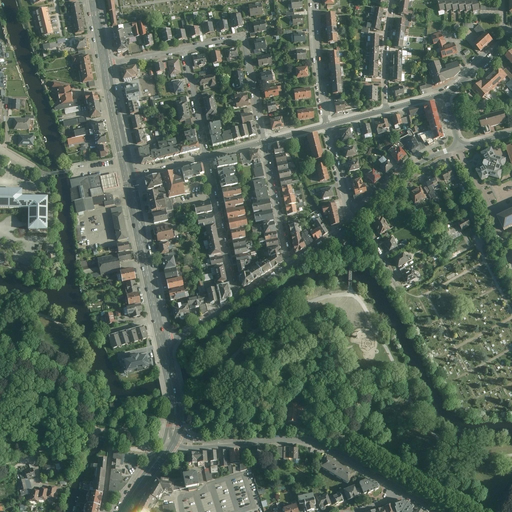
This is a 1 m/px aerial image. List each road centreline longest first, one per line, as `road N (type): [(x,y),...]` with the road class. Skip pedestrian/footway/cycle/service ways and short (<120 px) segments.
road 1 (tertiary): [(401,491),(297,439),(169,441)]
road 2 (tertiary): [(128,176),(164,346)]
road 3 (residential): [(263,141),(242,37),(183,48)]
road 4 (residential): [(204,157),(235,300)]
road 5 (residential): [(356,220),(415,165),(459,146)]
road 6 (residential): [(289,265),(263,141)]
road 7 (residential): [(313,0),(326,126)]
